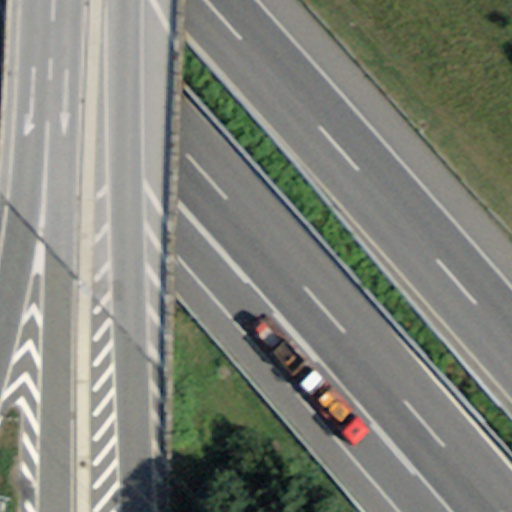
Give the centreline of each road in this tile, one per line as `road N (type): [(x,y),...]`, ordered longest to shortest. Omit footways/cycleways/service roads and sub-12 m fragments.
road 1 (secondary): [(136,511),(125,0)]
road 2 (secondary): [(68,1),(53,511)]
road 3 (motorway): [(511,350),(197,0)]
road 4 (motorway): [(0,38),(165,221),(342,328)]
road 5 (motorway): [(47,0),(342,328)]
road 6 (motorway): [(68,1),(28,151),(0,341)]
road 7 (motorway): [(342,328),(503,511)]
